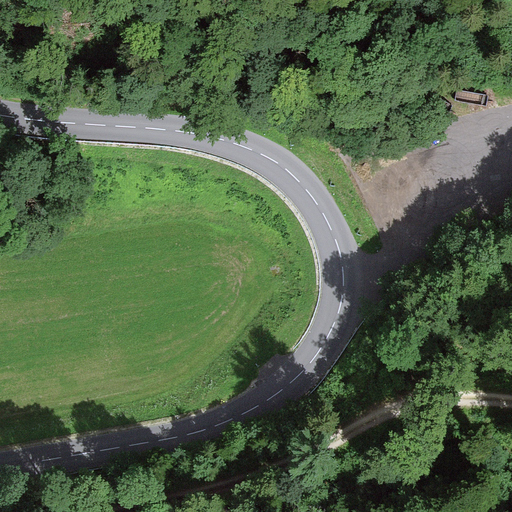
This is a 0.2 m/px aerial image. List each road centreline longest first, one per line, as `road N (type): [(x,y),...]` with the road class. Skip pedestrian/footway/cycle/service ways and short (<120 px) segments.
road 1 (secondary): [(0,470),(182,437),(270,400),(321,348),(343,275)]
road 2 (track): [(511,403),(388,407),(165,502),(102,511)]
road 3 (secondary): [(343,275),(314,199),(271,158),(195,132),(0,114)]
road 4 (unclassified): [(343,275),(419,234),(511,203)]
